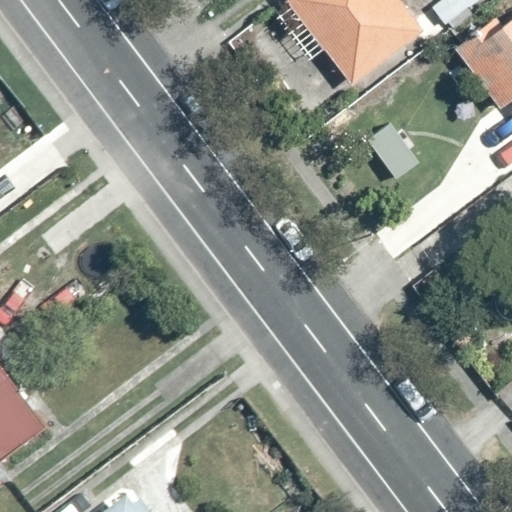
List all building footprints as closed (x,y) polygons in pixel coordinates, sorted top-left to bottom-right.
[(267,0),(308,56),(321,47),(347,83),(420,31),(397,0),(267,0)] [(434,0),(435,1),(428,6),(443,26),(478,0),(434,0)] [(511,122),(511,11),(455,56),(509,125),(511,122)] [(0,460),(46,425),(0,365),(0,460)] [(135,511),(122,494),(98,511),(135,511)]
